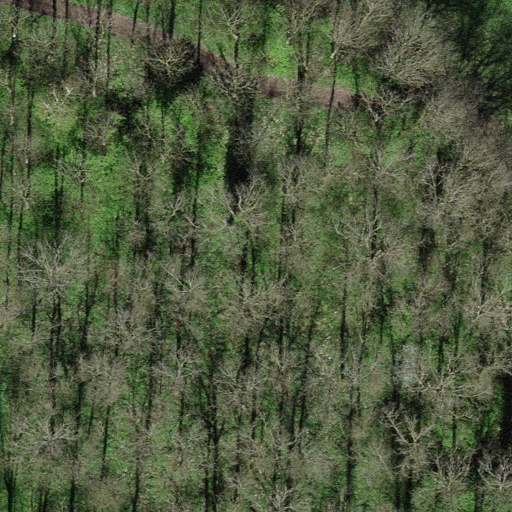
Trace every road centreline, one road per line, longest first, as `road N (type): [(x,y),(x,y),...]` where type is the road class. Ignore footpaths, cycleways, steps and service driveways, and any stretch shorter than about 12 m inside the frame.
road 1 (track): [(463,130),(0,1)]
road 2 (track): [(511,171),(463,130),(354,0)]
